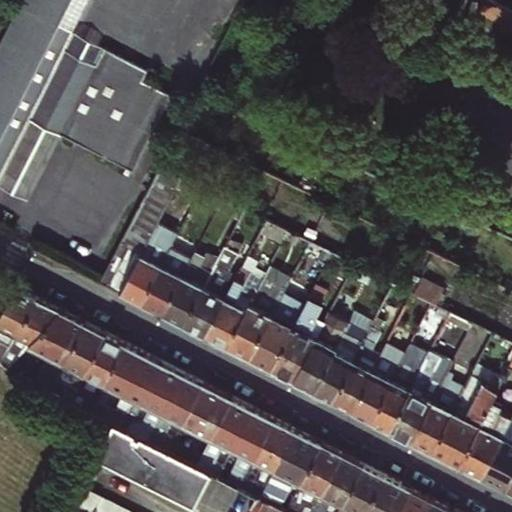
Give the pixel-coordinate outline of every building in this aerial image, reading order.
[(63,134),(134,170),(173,94),(144,79),(149,69),(105,47),(97,63),(66,47),(57,65),(39,56),(67,0),(25,0),(4,42),(0,50),(0,180),(32,118),(63,134)] [(105,47),(74,31),(90,0),(67,0),(39,56),(57,65),(66,47),(97,63),(105,47)] [(377,0),(394,8),(398,0),(377,0)] [(511,6),(499,0),(485,0),(483,7),(511,20),(511,24),(511,27),(511,6)] [(0,180),(0,184),(29,200),(63,134),(32,118),(0,180)] [(154,180),(173,189),(180,176),(161,166),(154,180)] [(225,198),(202,187),(196,197),(219,209),(225,198)] [(469,218),(497,231),(510,202),(496,196),(487,217),(471,210),(469,218)] [(101,279),(121,289),(151,231),(164,207),(145,197),(101,279)] [(235,227),(254,237),(264,218),(244,208),(235,227)] [(254,237),(276,247),(285,228),(264,218),(254,237)] [(249,355),(271,313),(288,279),(278,274),(297,235),(285,228),(276,247),(262,275),(227,344),(249,355)] [(121,289),(143,301),(163,264),(162,263),(151,258),(162,236),(151,231),(121,289)] [(143,301),(164,311),(191,260),(192,260),(195,255),(198,250),(187,244),(181,254),(170,248),(162,263),(163,264),(143,301)] [(185,322),(205,333),(236,273),(228,270),(237,251),(225,245),(204,285),(185,322)] [(164,311),(185,322),(204,285),(192,279),(200,264),(197,262),(199,257),(195,255),(192,260),(191,260),(164,311)] [(205,333),(227,344),(262,275),(240,264),(236,273),(205,333)] [(249,355),(272,367),(311,290),(316,280),(306,275),(283,319),(271,313),(249,355)] [(0,282),(0,314),(16,285),(2,278),(0,282)] [(413,292),(436,303),(443,289),(420,278),(413,292)] [(0,356),(17,331),(19,331),(37,295),(16,285),(0,314),(0,356)] [(272,367),(293,377),(321,323),(322,319),(315,315),(324,296),(311,290),(272,367)] [(0,356),(0,359),(8,365),(59,307),(37,295),(19,331),(17,331),(0,356)] [(41,348),(65,360),(85,320),(59,307),(8,365),(5,368),(23,376),(31,361),(34,362),(41,348)] [(369,333),(367,331),(370,327),(352,317),(342,335),(361,344),(365,337),(366,338),(369,333)] [(70,400),(85,370),(106,330),(85,320),(65,360),(75,365),(60,395),(70,400)] [(293,377),(315,388),(342,335),(321,323),(293,377)] [(333,397),(353,408),(381,353),(371,348),(381,329),(371,324),(370,327),(367,331),(369,333),(366,338),(365,337),(361,344),(333,397)] [(96,398),(105,380),(125,340),(106,330),(85,370),(95,375),(80,405),(90,410),(96,398)] [(315,388),(333,397),(361,344),(342,335),(315,388)] [(119,387),(124,389),(145,350),(125,340),(105,380),(119,387)] [(353,408),(371,417),(406,350),(388,340),(381,353),(353,408)] [(371,417),(390,426),(418,370),(409,366),(418,349),(409,344),(406,350),(371,417)] [(390,426),(412,438),(433,398),(423,392),(443,354),(430,347),(418,370),(390,426)] [(124,389),(144,399),(164,360),(145,350),(124,389)] [(423,392),(433,398),(453,359),(443,354),(423,392)] [(412,438),(432,448),(453,408),(444,403),(457,377),(460,372),(458,371),(464,359),(455,355),(453,359),(433,398),(412,438)] [(156,406),(163,409),(183,369),(164,360),(144,399),(156,406)] [(178,417),(184,420),(204,380),(183,369),(163,409),(178,417)] [(432,448),(459,462),(493,396),(504,375),(497,371),(492,382),(482,378),(464,413),(453,408),(432,448)] [(453,408),(464,413),(482,378),(471,372),(466,382),(453,408)] [(444,403),(453,408),(466,382),(457,377),(444,403)] [(184,420),(213,434),(234,395),(204,380),(184,420)] [(110,405),(115,407),(124,389),(119,387),(110,405)] [(221,438),(235,445),(254,406),(234,395),(213,434),(221,438)] [(459,462),(481,473),(511,416),(498,410),(503,401),(493,396),(459,462)] [(90,410),(109,419),(115,407),(110,405),(96,398),(90,410)] [(147,424),(153,427),(163,409),(156,406),(147,424)] [(235,445),(254,455),(274,416),(254,406),(235,445)] [(114,422),(129,429),(135,417),(115,407),(109,419),(114,422)] [(481,473),(494,480),(511,444),(511,413),(511,416),(481,473)] [(270,463),(276,466),(296,427),(274,416),(254,455),(270,463)] [(129,429),(147,439),(153,427),(147,424),(135,417),(129,429)] [(169,435),(175,438),(184,420),(178,417),(169,435)] [(278,511),(282,506),(260,496),(239,485),(219,475),(198,464),(168,449),(147,439),(129,429),(114,422),(97,455),(194,505),(196,500),(219,511),(221,506),(234,511),(278,511)] [(168,449),(175,438),(169,435),(153,427),(147,439),(168,449)] [(294,476),(302,479),(322,440),(296,427),(276,466),(294,476)] [(168,449),(198,464),(204,453),(175,438),(168,449)] [(212,457),(225,463),(235,445),(221,438),(212,457)] [(302,479),(323,490),(343,451),(322,440),(302,479)] [(511,444),(494,480),(505,486),(511,472),(511,444)] [(325,511),(334,496),(345,501),(365,462),(343,451),(323,490),(311,511),(325,511)] [(198,464),(219,475),(225,463),(212,457),(204,453),(198,464)] [(345,501),(365,511),(386,472),(365,462),(345,501)] [(239,485),(245,473),(225,463),(219,475),(239,485)] [(261,481),(266,484),(276,466),(270,463),(261,481)] [(365,511),(366,511),(399,511),(413,486),(386,472),(365,511)] [(239,485),(260,496),(266,484),(261,481),(245,473),(239,485)] [(285,494),(292,498),(302,479),(294,476),(285,494)] [(287,509),(292,498),(285,494),(266,484),(260,496),(282,506),(287,509)] [(425,511),(433,497),(413,486),(399,511),(425,511)] [(130,511),(100,497),(101,495),(83,487),(70,511),(130,511)] [(425,511),(452,511),(455,508),(433,497),(425,511)]
